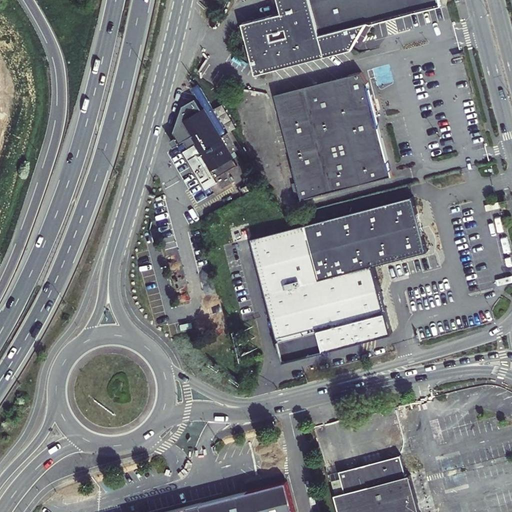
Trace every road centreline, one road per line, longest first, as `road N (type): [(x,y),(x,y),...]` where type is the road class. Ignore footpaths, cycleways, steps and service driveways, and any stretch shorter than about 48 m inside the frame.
road 1 (trunk): [(16,355),(95,178),(142,0)]
road 2 (tertiary): [(511,323),(457,346),(250,402),(213,392),(157,358)]
road 3 (trunk): [(115,0),(67,186),(0,333)]
road 4 (trunk): [(29,0),(55,48),(63,95),(51,159),(0,291)]
road 5 (tertiary): [(152,428),(189,411),(261,412),(443,368)]
road 6 (secondary): [(183,0),(122,226)]
road 7 (tertiary): [(473,0),(511,144)]
road 8 (secondary): [(122,226),(98,313),(74,350)]
road 9 (secondary): [(141,342),(113,290),(122,226)]
road 10 (secondary): [(1,511),(50,456),(94,442)]
